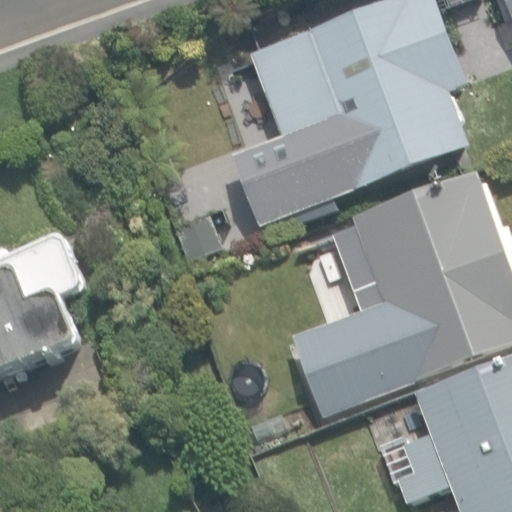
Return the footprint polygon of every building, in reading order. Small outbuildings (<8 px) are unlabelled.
[(473,90),(438,0),(404,0),(253,58),(292,160),(307,154),(329,212),(479,154),(457,96),(473,90)] [(511,0),(498,0),(511,43),(511,0)] [(156,140),(187,127),(173,96),(142,109),(156,140)] [(325,422),(511,350),(511,252),(485,179),(361,226),(335,236),(366,318),(297,344),(325,422)] [(0,381),(73,352),(74,352),(75,351),(75,350),(76,349),(77,349),(78,348),(78,347),(79,346),(79,345),(79,344),(80,343),(80,342),(80,341),(80,340),(80,339),(80,338),(80,337),(66,302),(80,296),(82,296),(82,295),(83,294),(84,293),(85,292),(85,291),(86,290),(86,289),(86,287),(86,286),(86,284),(72,248),(71,246),(69,244),(66,243),(64,242),(63,242),(61,242),(59,242),(58,242),(0,265),(0,381)] [(455,490),(463,511),(511,511),(511,365),(421,400),(436,439),(411,448),(409,441),(384,451),(397,485),(401,484),(409,507),(455,490)]
